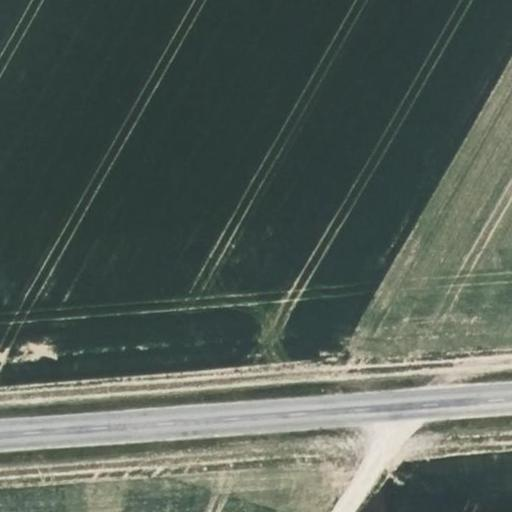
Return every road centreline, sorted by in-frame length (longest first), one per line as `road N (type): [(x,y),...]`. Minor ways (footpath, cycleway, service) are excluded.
road 1 (track): [(0,467),(511,428)]
road 2 (tertiary): [(0,432),(511,395)]
road 3 (track): [(344,511),(397,436),(401,403)]
